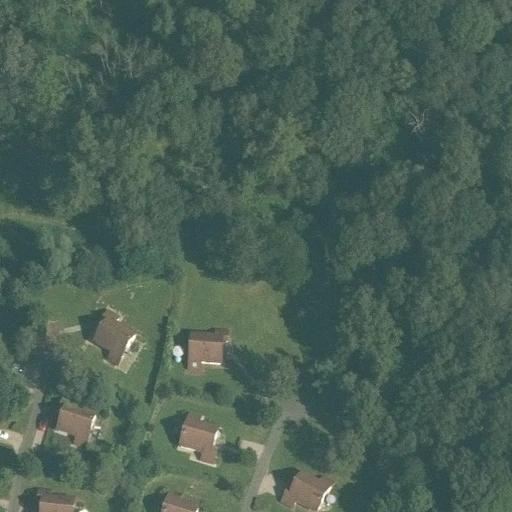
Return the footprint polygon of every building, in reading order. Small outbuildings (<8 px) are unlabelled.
[(134,340),(114,327),(118,322),(107,315),(102,324),(106,326),(94,346),(111,356),(107,362),(117,368),(134,340)] [(222,345),(227,345),(227,335),(215,334),(214,341),(191,339),(188,372),(199,373),(200,366),(220,367),(222,345)] [(95,419),(73,411),(75,405),(63,401),(60,411),(64,412),(57,434),(76,440),(74,447),(85,450),(95,419)] [(217,433),(198,428),(200,421),(189,418),(180,450),(203,456),(201,462),(213,466),(216,456),(211,455),(217,433)] [(317,511),(332,487),(322,481),(319,488),(301,478),(291,498),(286,495),(281,504),(292,510),(296,504),(309,511),(317,511)] [(72,511),(73,504),(50,502),(51,496),(38,494),(37,504),(42,505),(41,511),(72,511)] [(197,511),(198,511),(178,506),(180,499),(170,496),(164,511),(197,511)]
